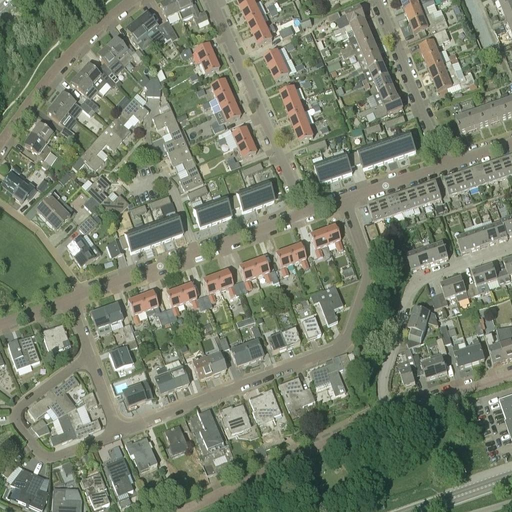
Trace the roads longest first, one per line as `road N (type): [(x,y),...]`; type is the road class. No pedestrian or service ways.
road 1 (residential): [(345,200),(369,277),(346,341),(119,433)]
road 2 (residential): [(389,414),(383,376),(410,288),(511,247)]
road 3 (residential): [(305,214),(211,0)]
road 4 (residential): [(180,511),(389,414)]
road 5 (residential): [(119,433),(51,457),(16,420),(22,403),(88,354)]
road 6 (residential): [(0,144),(62,61),(132,0)]
road 7 (residential): [(444,166),(376,0)]
road 8 (residential): [(389,414),(511,375)]
road 9 (residential): [(80,295),(38,233),(0,204)]
road 10 (residential): [(80,295),(195,254)]
